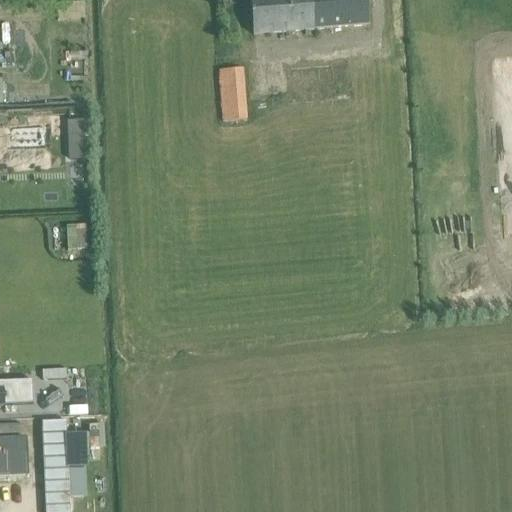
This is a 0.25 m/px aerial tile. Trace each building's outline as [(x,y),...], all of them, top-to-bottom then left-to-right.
[(367,26),(365,7),(364,0),(250,0),(253,35),(367,26)] [(84,4),(57,6),(58,22),(85,21),(84,4)] [(222,122),(246,120),(242,69),(218,71),(222,122)] [(83,137),(83,121),(67,122),(68,138),(83,137)] [(55,215),(53,146),(24,147),(27,216),(55,215)] [(0,231),(18,231),(18,219),(0,219),(0,231)] [(68,293),(69,325),(94,325),(93,293),(68,293)] [(24,380),(66,378),(65,329),(22,330),(24,380)] [(0,406),(33,405),(32,381),(0,382),(0,406)] [(66,422),(42,423),(45,511),(69,511),(69,499),(68,470),(66,422)] [(0,465),(6,465),(5,459),(10,459),(9,439),(0,439),(0,465)]
